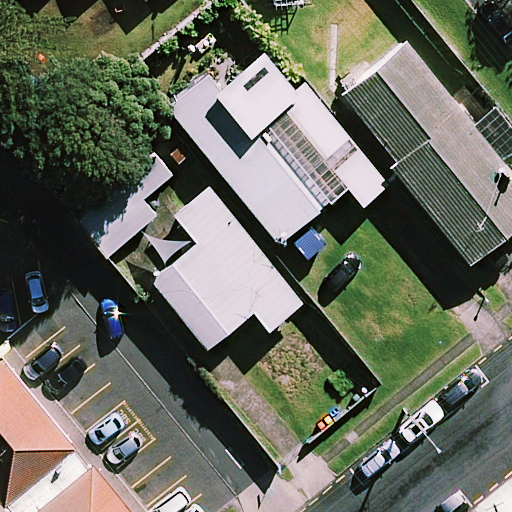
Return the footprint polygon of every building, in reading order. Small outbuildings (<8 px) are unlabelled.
[(42,77),(74,114),(207,0),(127,0),(105,19),(88,0),(79,0),(27,45),(49,71),(42,77)] [(511,222),(511,176),(403,41),(341,91),(394,156),(388,161),(467,259),(511,222)] [(294,88),(262,48),(218,84),(207,70),(166,103),(276,239),(342,185),(320,158),(349,134),(305,80),(294,88)] [(170,169),(150,148),(75,218),(108,254),(153,211),(140,197),(170,169)] [(300,300),(207,184),(173,211),(195,239),(150,275),(205,343),(251,306),(267,326),(300,300)] [(0,372),(0,491),(14,509),(87,450),(15,362),(0,372)] [(0,491),(0,511),(49,511),(103,469),(87,450),(14,509),(0,491)] [(138,511),(103,469),(49,511),(138,511)]
